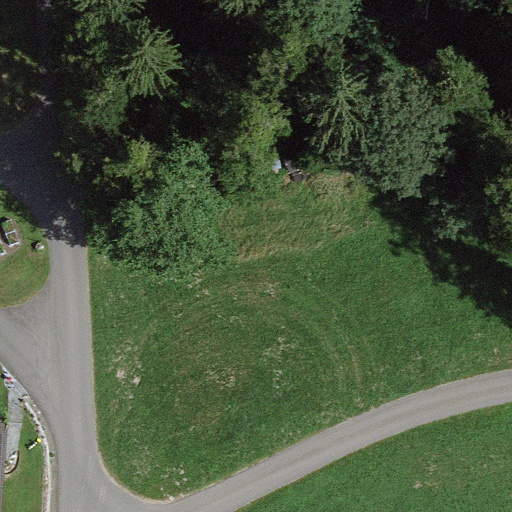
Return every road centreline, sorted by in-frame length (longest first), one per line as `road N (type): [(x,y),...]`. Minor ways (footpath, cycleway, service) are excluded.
road 1 (residential): [(80,511),(56,0)]
road 2 (residential): [(189,511),(393,418),(511,386)]
